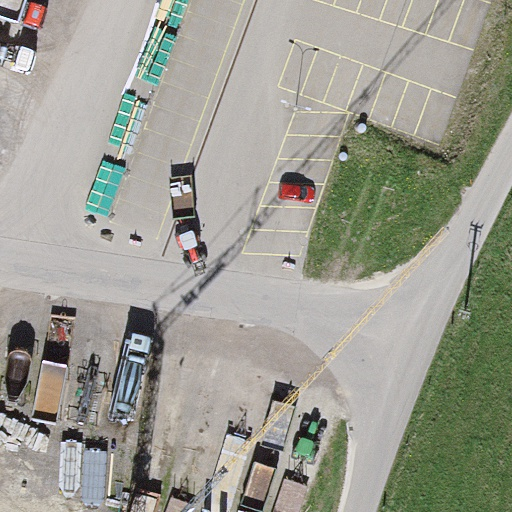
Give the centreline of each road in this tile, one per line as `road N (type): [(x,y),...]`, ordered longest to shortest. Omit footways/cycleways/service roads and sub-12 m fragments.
road 1 (residential): [(0,263),(411,324)]
road 2 (unclassified): [(511,144),(411,324)]
road 3 (unclassified): [(411,324),(360,511)]
